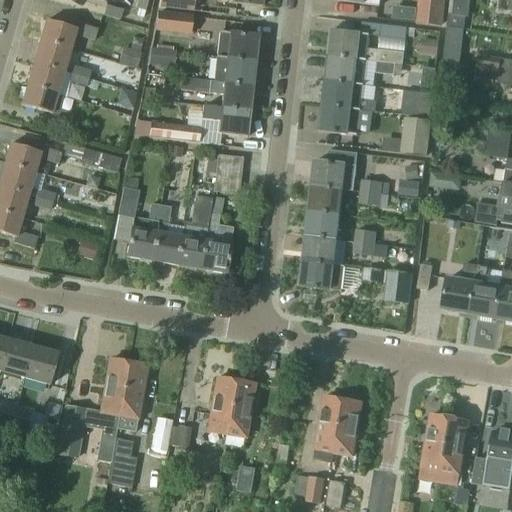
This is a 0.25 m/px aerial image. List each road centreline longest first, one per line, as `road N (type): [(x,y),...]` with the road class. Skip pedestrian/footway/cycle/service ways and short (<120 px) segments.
road 1 (residential): [(259,333),(293,0)]
road 2 (residential): [(0,284),(259,333)]
road 3 (unclassified): [(379,511),(406,357)]
road 4 (residential): [(259,333),(406,357)]
